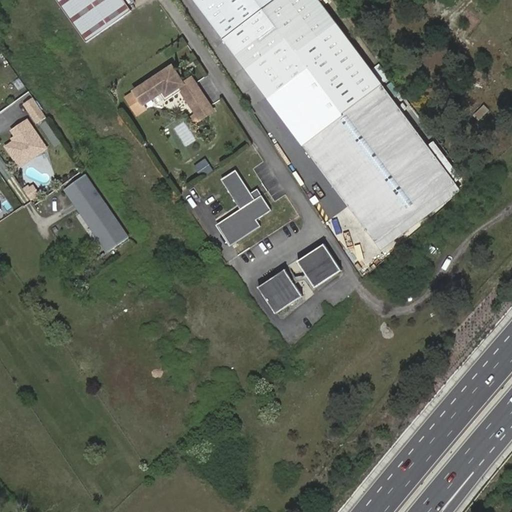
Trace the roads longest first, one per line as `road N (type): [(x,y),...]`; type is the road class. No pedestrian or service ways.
road 1 (unknown): [(323,221),(172,0)]
road 2 (unknown): [(323,221),(256,269),(258,294),(296,326),(341,295),(351,269)]
road 3 (motorway): [(511,355),(381,511)]
